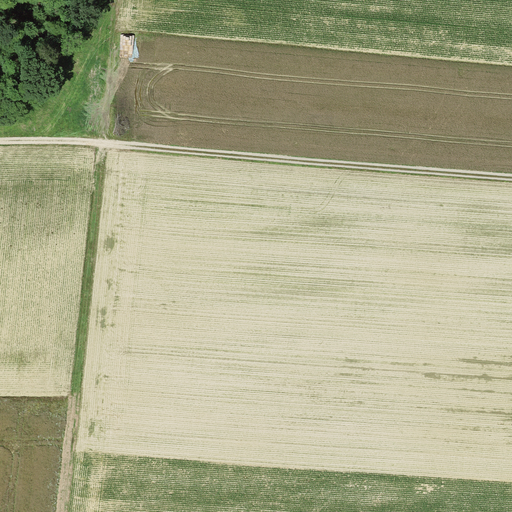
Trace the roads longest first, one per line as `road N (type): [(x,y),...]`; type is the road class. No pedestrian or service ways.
road 1 (track): [(511,178),(107,143),(0,142)]
road 2 (track): [(102,143),(61,511)]
